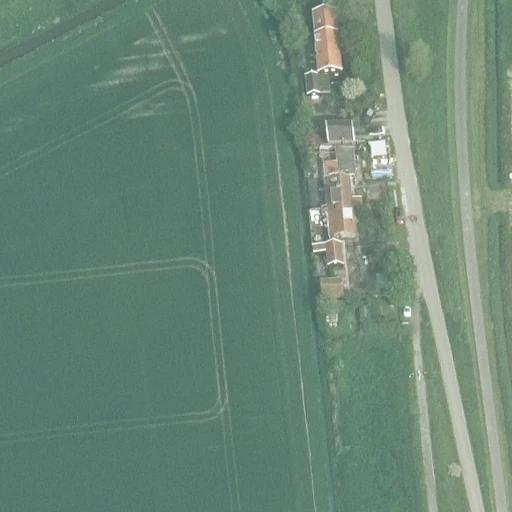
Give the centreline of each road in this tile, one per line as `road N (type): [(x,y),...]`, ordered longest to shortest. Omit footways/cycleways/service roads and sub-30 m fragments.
road 1 (unclassified): [(499,511),(466,208),(462,0)]
road 2 (unclassified): [(478,511),(417,242)]
road 3 (unclassified): [(435,511),(414,295),(417,242)]
road 4 (unclassified): [(417,242),(378,0)]
